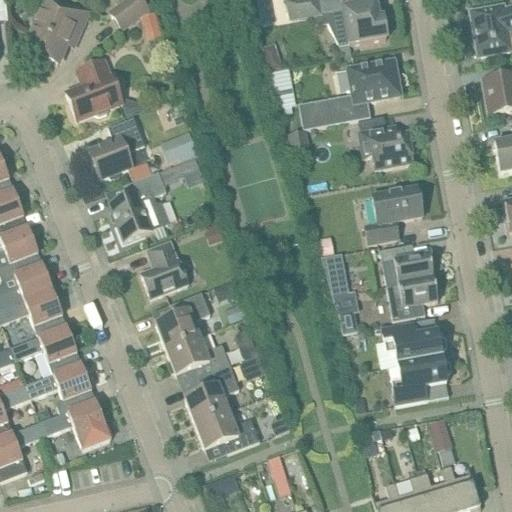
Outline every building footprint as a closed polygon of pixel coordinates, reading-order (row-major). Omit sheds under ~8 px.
[(121,32),(147,12),(137,0),(130,0),(109,17),(121,32)] [(378,21),(375,5),(342,11),(342,12),(320,16),(316,0),(311,0),(287,4),(290,23),(313,19),(315,30),(327,27),(338,50),(348,48),(386,42),(382,20),(378,21)] [(87,15),(71,8),(68,15),(45,5),(28,44),(33,46),(29,55),(52,65),(56,56),(61,58),(69,39),(76,42),(87,15)] [(478,60),(497,56),(511,54),(507,35),(511,33),(511,10),(503,13),(503,9),(469,15),(472,29),(475,29),(477,42),(475,43),(478,60)] [(154,14),(141,18),(140,18),(148,43),(162,39),(154,14)] [(266,68),(278,66),(274,46),(262,48),(266,68)] [(77,124),(93,117),(99,119),(107,116),(109,111),(121,106),(121,107),(122,107),(111,78),(109,79),(103,63),(77,74),(84,90),(66,97),(66,96),(65,96),(76,125),(77,125),(77,124)] [(367,106),(400,100),(393,64),(347,73),(351,99),(298,108),(302,134),(370,122),(367,106)] [(511,76),(501,79),(482,82),(484,94),(485,94),(486,103),(485,103),(488,117),(508,114),(511,112),(511,76)] [(277,115),(292,113),(290,85),(274,86),(277,115)] [(99,183),(108,180),(111,182),(114,182),(117,181),(119,178),(120,175),(133,170),(127,156),(144,149),(133,121),(107,131),(113,145),(88,155),(99,183)] [(360,136),(358,136),(363,162),(372,160),(375,174),(392,170),(412,167),(407,139),(397,141),(394,142),(392,132),(395,131),(394,129),(386,131),(375,133),(360,136)] [(499,177),(511,174),(511,129),(511,130),(511,137),(511,143),(493,147),(499,177)] [(188,135),(160,146),(167,165),(178,160),(180,166),(197,159),(188,135)] [(288,140),(292,161),(308,158),(304,137),(288,140)] [(0,185),(8,182),(0,161),(0,185)] [(127,201),(109,208),(123,245),(151,234),(167,228),(159,206),(154,208),(152,201),(153,201),(165,196),(163,190),(181,184),(175,169),(157,176),(131,186),(122,190),(127,201)] [(0,228),(23,220),(8,182),(0,185),(0,228)] [(368,248),(378,246),(397,243),(394,226),(422,221),(416,191),(371,199),(376,228),(364,230),(368,248)] [(0,270),(9,267),(9,268),(37,257),(23,220),(0,228),(0,244),(4,254),(0,255),(0,270)] [(217,231),(204,236),(208,248),(222,243),(217,231)] [(330,240),(317,243),(320,260),(333,257),(330,240)] [(150,303),(169,296),(187,289),(177,263),(176,263),(169,245),(146,255),(151,267),(153,266),(155,271),(140,277),(150,303)] [(397,287),(433,281),(428,257),(405,262),(403,250),(383,253),(379,254),(383,277),(395,275),(397,287)] [(0,297),(0,313),(52,294),(37,257),(9,268),(18,291),(0,297)] [(341,257),(322,261),(325,272),(343,269),(341,257)] [(386,290),(388,303),(392,325),(396,324),(415,321),(413,309),(437,305),(433,281),(397,287),(386,290)] [(347,288),(330,291),(333,299),(349,296),(347,288)] [(66,330),(52,294),(0,313),(0,326),(1,328),(28,317),(38,341),(66,330)] [(165,353),(199,340),(193,325),(209,319),(201,296),(169,309),(174,320),(155,327),(165,353)] [(241,306),(224,313),(229,326),(246,320),(241,306)] [(353,314),(337,317),(339,326),(341,338),(357,335),(353,314)] [(395,355),(397,369),(441,361),(440,356),(443,355),(446,351),(444,344),(441,341),(437,342),(436,335),(414,339),(412,325),(381,331),(385,356),(395,355)] [(38,341),(10,352),(15,365),(43,354),(52,378),(80,367),(66,330),(38,341)] [(198,383),(230,371),(221,349),(204,355),(199,340),(165,353),(175,379),(194,372),(198,383)] [(0,371),(15,365),(10,352),(0,355),(0,371)] [(255,352),(243,356),(247,364),(259,360),(255,352)] [(442,366),(441,361),(397,369),(400,383),(390,385),(395,410),(426,404),(424,391),(445,387),(444,380),(447,379),(450,375),(449,368),(445,365),(442,366)] [(80,367),(52,378),(25,389),(30,403),(57,392),(62,403),(58,404),(56,410),(59,418),(95,405),(80,367)] [(194,428),(228,415),(222,400),(239,393),(230,371),(198,383),(202,394),(184,402),(194,428)] [(0,398),(0,441),(11,437),(2,414),(30,403),(25,389),(0,398)] [(363,400),(354,401),(357,416),(365,414),(363,400)] [(110,443),(95,405),(59,418),(39,426),(45,440),(72,430),(82,454),(110,443)] [(46,412),(37,415),(40,424),(49,421),(46,412)] [(233,430),(228,415),(194,428),(204,454),(223,447),(227,458),(259,445),(250,423),(233,430)] [(444,422),(428,427),(432,440),(448,435),(444,422)] [(39,426),(11,437),(0,441),(0,485),(26,476),(17,451),(45,440),(39,426)] [(420,442),(416,430),(405,433),(409,445),(420,442)] [(389,431),(379,435),(381,442),(381,443),(392,440),(389,432),(389,431)] [(379,435),(379,434),(372,435),(372,434),(360,436),(362,446),(374,443),(381,442),(379,435)] [(62,455),(52,459),(56,470),(66,466),(62,455)] [(279,458),(268,463),(273,480),(284,477),(279,458)] [(442,472),(445,485),(453,511),(479,511),(469,477),(454,482),(450,469),(442,472)] [(416,474),(417,479),(427,511),(453,511),(445,485),(430,489),(426,477),(425,477),(424,472),(416,474)] [(232,477),(217,483),(223,497),(238,492),(232,477)] [(427,511),(417,479),(408,482),(412,495),(397,499),(400,511),(427,511)] [(400,511),(397,499),(393,487),(385,489),(389,502),(373,507),(374,511),(400,511)]
